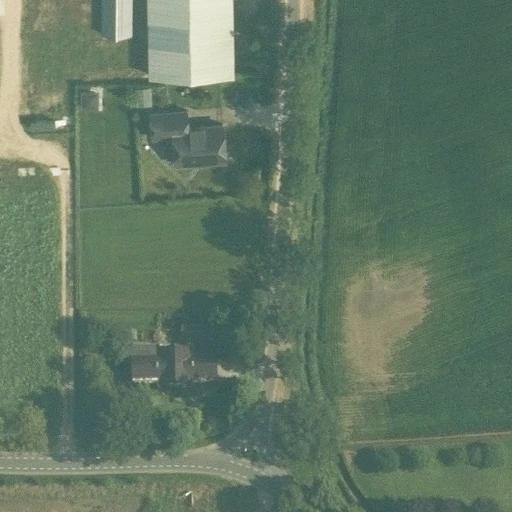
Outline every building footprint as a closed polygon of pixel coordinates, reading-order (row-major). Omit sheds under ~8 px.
[(102,0),(102,33),(130,33),(130,0),(102,0)] [(233,70),(233,0),(149,0),(149,74),(233,74),(233,70)] [(135,88),(136,100),(151,99),(150,87),(135,88)] [(151,136),(173,135),(174,163),(224,160),(221,125),(187,127),(186,111),(150,113),(151,136)] [(212,345),(212,331),(183,330),(183,345),(212,345)] [(193,389),(192,384),(216,384),(215,360),(192,360),(191,356),(159,356),(158,349),(136,349),(136,361),(133,361),(133,386),(167,385),(168,390),(193,389)]
